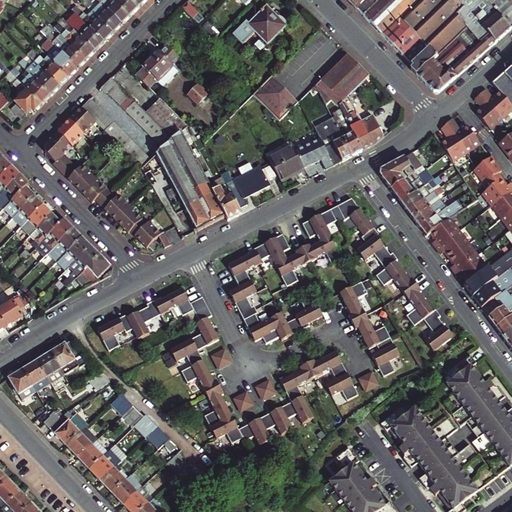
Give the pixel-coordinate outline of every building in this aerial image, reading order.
[(88,0),(83,0),(82,2),(89,9),(93,5),(88,0)] [(132,16),(115,0),(104,0),(101,4),(108,10),(123,25),(132,16)] [(115,0),(132,16),(141,7),(133,0),(115,0)] [(347,0),(364,17),(381,0),(347,0)] [(441,94),(511,30),(511,0),(381,0),(364,17),(371,23),(416,68),(413,71),(435,93),(441,94)] [(183,8),(194,19),(200,13),(189,2),(183,8)] [(101,4),(97,7),(104,14),(108,10),(101,4)] [(80,18),(84,14),(84,13),(78,6),(73,11),(80,18)] [(92,12),(99,19),(114,34),(123,25),(108,10),(104,14),(97,7),(96,8),(92,12)] [(252,28),(268,45),(287,27),(286,26),(288,25),(281,18),(279,19),(268,8),(265,11),(264,10),(261,13),(262,14),(250,26),(252,28)] [(64,11),(60,15),(71,27),(76,22),(64,11)] [(114,34),(99,19),(95,23),(89,16),(87,17),(84,21),(90,28),(105,43),(114,34)] [(241,40),(252,28),(250,26),(241,17),(229,28),(241,40)] [(87,31),(90,28),(84,21),(80,25),(87,31)] [(88,61),(97,52),(82,37),(78,41),(71,34),(70,34),(60,24),(56,28),(66,39),(73,45),(88,61)] [(105,43),(90,28),(87,31),(80,25),(79,25),(75,30),(82,37),(97,52),(105,43)] [(41,32),(54,44),(58,40),(51,33),(52,32),(46,27),(41,32)] [(78,41),(82,37),(75,30),(71,34),(78,41)] [(66,39),(62,42),(69,49),(73,45),(66,39)] [(64,54),(79,69),(88,61),(73,45),(69,49),(62,42),(61,44),(57,48),(64,54)] [(145,68),(137,76),(150,89),(158,81),(158,82),(174,67),(173,66),(180,58),(174,52),(168,46),(160,53),(160,52),(144,68),(145,68)] [(60,58),(64,54),(57,48),(53,52),(60,58)] [(33,51),(29,55),(36,62),(40,58),(33,51)] [(48,57),(55,63),(70,78),(79,69),(64,54),(60,58),(53,52),(52,53),(48,57)] [(338,106),(340,105),(349,97),(371,76),(349,55),(317,86),(326,104),(331,99),(338,106)] [(55,63),(48,57),(44,60),(51,67),(55,63)] [(61,87),(46,72),(39,65),(36,69),(35,70),(24,59),(20,64),(30,74),(37,81),(52,96),(61,87)] [(70,78),(55,63),(51,67),(44,60),(43,62),(39,65),(46,72),(61,87),(70,78)] [(511,68),(511,67),(492,84),(500,95),(511,110),(511,68)] [(15,68),(11,73),(18,80),(23,76),(15,68)] [(26,94),(17,103),(18,104),(12,110),(22,120),(33,109),(36,113),(44,105),(22,83),(18,80),(11,73),(7,77),(21,91),(22,90),(26,94)] [(34,85),(37,81),(30,74),(27,78),(34,85)] [(274,76),(254,96),(280,121),(300,102),(297,99),(274,76)] [(27,78),(22,83),(44,105),(52,96),(37,81),(34,85),(27,78)] [(147,114),(112,79),(102,89),(107,94),(108,93),(164,149),(173,140),(147,114)] [(207,96),(198,87),(189,95),(198,105),(207,96)] [(13,99),(17,103),(26,94),(22,90),(21,91),(13,99)] [(491,99),(484,91),(479,95),(500,122),(511,112),(511,110),(500,95),(496,98),(496,103),(492,103),(492,100),(491,99)] [(3,92),(0,95),(0,109),(2,111),(12,100),(3,92)] [(483,113),(479,112),(473,116),(487,133),(500,122),(479,95),(473,101),(479,108),(480,109),(483,110),(483,113)] [(374,144),(384,137),(372,115),(361,121),(349,97),(340,105),(342,109),(345,116),(362,151),(374,144)] [(83,108),(97,123),(142,168),(152,159),(91,99),(83,108)] [(182,132),(188,127),(161,99),(147,114),(173,140),(182,132)] [(200,112),(214,126),(219,121),(205,107),(200,112)] [(46,145),(46,151),(57,162),(54,165),(76,186),(89,200),(93,204),(96,201),(110,216),(124,230),(129,235),(130,233),(142,245),(147,250),(148,248),(153,253),(162,244),(166,248),(173,244),(166,231),(160,234),(150,223),(146,227),(142,222),(143,220),(120,197),(117,200),(84,166),(79,171),(64,156),(68,151),(67,150),(72,145),(73,146),(97,123),(83,108),(77,114),(65,125),(53,139),(46,145)] [(345,116),(342,109),(333,114),(334,117),(333,118),(352,156),(362,151),(345,116)] [(336,164),(352,156),(333,118),(328,121),(338,140),(333,143),(333,144),(328,147),(336,164)] [(457,130),(450,121),(445,125),(465,154),(474,168),(488,158),(467,127),(462,130),(461,134),(458,135),(458,132),(457,130)] [(440,146),(446,155),(449,159),(453,165),(459,174),(462,178),(472,170),(474,168),(465,154),(445,125),(439,130),(445,138),(446,140),(449,141),(448,144),(444,142),(440,146)] [(511,131),(510,133),(496,144),(511,163),(511,131)] [(157,154),(170,178),(184,170),(194,190),(205,185),(208,190),(211,189),(182,132),(173,140),(164,149),(157,154)] [(319,138),(297,151),(306,168),(321,160),(326,168),(333,165),(319,138)] [(270,160),(280,181),(304,169),(293,147),(270,160)] [(439,165),(449,159),(446,155),(437,162),(439,165)] [(488,158),(474,168),(472,170),(487,189),(499,180),(495,175),(501,171),(490,157),(488,158)] [(4,158),(0,162),(0,179),(13,167),(4,158)] [(411,181),(417,177),(403,158),(381,170),(380,176),(390,189),(403,180),(398,174),(402,171),(406,176),(407,176),(411,181)] [(13,167),(0,179),(0,184),(1,186),(0,187),(0,197),(22,176),(13,167)] [(260,167),(234,180),(240,192),(232,196),(239,210),(247,206),(244,199),(269,186),(260,167)] [(170,178),(185,209),(214,194),(212,189),(211,189),(208,190),(205,185),(194,190),(184,170),(170,178)] [(403,180),(407,177),(406,176),(402,171),(398,174),(403,180)] [(424,172),(417,177),(411,181),(406,185),(403,180),(390,189),(401,204),(431,182),(424,172)] [(19,197),(27,188),(30,185),(22,176),(0,197),(0,205),(5,210),(12,203),(19,197)] [(440,183),(436,178),(431,182),(401,204),(407,212),(429,196),(427,192),(440,183)] [(240,192),(234,180),(226,185),(232,196),(240,192)] [(511,185),(510,183),(505,187),(499,180),(487,189),(480,194),(490,207),(511,189),(511,185)] [(459,185),(465,194),(470,190),(464,182),(459,185)] [(241,214),(239,210),(232,196),(226,185),(216,190),(215,188),(212,189),(214,194),(225,216),(228,221),(241,214)] [(444,192),(440,187),(429,196),(407,212),(413,220),(435,203),(433,200),(444,192)] [(14,219),(21,212),(36,197),(27,188),(19,197),(12,203),(15,207),(8,214),(14,219)] [(511,189),(490,207),(500,219),(511,209),(511,189)] [(197,231),(225,216),(214,194),(185,209),(197,231)] [(451,204),(445,196),(440,200),(446,208),(451,204)] [(29,221),(44,206),(36,197),(21,212),(24,216),(17,223),(22,228),(29,221)] [(407,318),(414,327),(423,321),(435,336),(426,343),(434,354),(453,340),(439,321),(441,319),(436,312),(433,314),(419,295),(422,293),(417,287),(413,280),(410,282),(396,263),(398,262),(393,255),(391,257),(377,239),(380,237),(361,211),(352,200),(345,204),(338,208),(332,211),(303,226),(310,240),(317,236),(321,244),(311,249),(310,247),(303,251),(296,254),(297,257),(287,262),(283,254),(290,251),(283,237),(256,251),(249,255),(250,257),(229,268),(241,289),(230,295),(246,324),(256,344),(263,340),(267,347),(281,339),(283,342),(304,332),(311,328),(309,326),(325,318),(314,297),(303,303),(308,312),(297,318),(298,320),(286,326),(282,317),(272,323),(264,327),(259,318),(261,317),(258,312),(256,308),(254,309),(249,299),(257,295),(252,284),(246,273),(258,267),(263,265),(262,262),(271,257),(276,268),(278,271),(287,289),(298,283),(293,273),(303,268),(310,265),(317,261),(327,256),(332,266),(343,260),(332,239),(327,229),(338,223),(339,222),(342,225),(350,236),(359,230),(365,237),(362,239),(367,246),(358,253),(365,262),(374,255),(386,271),(377,278),(384,288),(393,281),(404,295),(405,296),(416,311),(407,318)] [(446,208),(440,200),(435,203),(413,220),(419,228),(446,208)] [(419,228),(426,236),(431,233),(450,218),(454,215),(451,212),(455,209),(451,204),(446,208),(419,228)] [(39,230),(54,215),(44,206),(29,221),(33,225),(26,232),(15,243),(19,248),(31,236),(31,237),(39,230)] [(511,209),(500,219),(509,232),(511,229),(511,209)] [(21,212),(14,219),(17,223),(24,216),(21,212)] [(32,254),(44,242),(51,236),(62,224),(54,215),(39,230),(42,234),(35,241),(36,242),(28,250),(32,254)] [(435,248),(459,230),(450,218),(431,233),(435,239),(431,242),(435,248)] [(33,225),(29,221),(22,228),(26,232),(33,225)] [(52,251),(74,230),(66,221),(62,224),(51,236),(54,239),(47,246),(52,251)] [(42,234),(39,230),(31,237),(35,241),(42,234)] [(49,254),(58,264),(83,239),(74,230),(52,251),(49,254)] [(449,257),(469,242),(459,230),(435,248),(439,253),(444,250),(449,257)] [(54,239),(51,236),(44,242),(47,246),(54,239)] [(83,239),(58,264),(66,273),(77,262),(92,248),(83,239)] [(454,273),(478,255),(469,242),(449,257),(454,264),(450,268),(454,273)] [(101,257),(92,248),(77,262),(80,266),(73,273),(74,274),(64,284),(68,289),(101,257)] [(42,262),(49,255),(45,250),(37,257),(42,262)] [(26,260),(30,256),(27,252),(22,256),(26,260)] [(459,279),(463,276),(469,284),(485,271),(488,269),(478,255),(454,273),(459,279)] [(111,268),(101,257),(68,289),(72,293),(80,287),(84,291),(100,283),(99,281),(111,268)] [(482,282),(489,277),(485,271),(469,284),(465,287),(473,297),(486,287),(482,282)] [(503,292),(495,281),(486,287),(473,297),(482,309),(503,292)] [(361,330),(371,351),(379,347),(383,353),(375,357),(386,379),(398,373),(393,363),(403,358),(396,346),(393,340),(387,328),(377,333),(368,317),(360,301),(370,295),(364,284),(342,295),(353,316),(350,318),(354,325),(358,332),(361,330)] [(511,315),(511,299),(505,291),(503,292),(482,309),(496,328),(511,315)] [(119,323),(118,321),(98,332),(109,353),(120,347),(115,337),(122,333),(123,335),(126,334),(127,336),(134,332),(138,340),(139,343),(151,337),(146,327),(163,318),(179,310),(184,319),(195,313),(198,317),(201,324),(198,325),(202,335),(194,339),(171,351),(177,363),(187,357),(193,368),(183,373),(189,384),(199,379),(203,388),(207,395),(211,402),(216,412),(206,418),(212,429),(218,440),(228,435),(234,446),(246,440),(248,444),(259,438),(263,448),(274,442),(269,432),(279,428),(284,437),(296,431),(290,422),(301,416),(306,426),(317,420),(306,398),(300,388),(317,380),(334,371),(339,382),(330,387),(336,398),(345,393),(350,403),(361,397),(350,376),(339,353),(318,364),(316,361),(309,365),(302,369),(303,372),(282,382),(294,404),(284,409),(263,419),(241,430),(234,418),(223,396),(226,394),(222,387),(219,380),(216,382),(205,361),(200,351),(221,340),(211,319),(215,316),(212,310),(209,304),(206,298),(192,305),(185,292),(164,303),(162,300),(156,303),(148,307),(150,310),(128,321),(127,319),(119,323)] [(21,298),(0,310),(0,316),(7,328),(24,318),(20,311),(26,307),(21,298)] [(511,315),(496,328),(502,336),(511,328),(511,315)] [(511,340),(511,328),(502,336),(508,344),(511,340)] [(65,345),(51,353),(61,369),(82,357),(73,341),(66,345),(65,345)] [(226,350),(221,353),(214,357),(220,369),(227,366),(233,363),(226,350)] [(51,353),(37,362),(51,384),(65,376),(61,369),(51,353)] [(86,363),(82,357),(61,369),(65,376),(86,363)] [(466,410),(454,419),(463,431),(469,426),(475,422),(476,424),(501,405),(502,406),(509,401),(501,392),(498,391),(493,385),(491,387),(488,389),(475,370),(478,368),(480,367),(475,360),(462,370),(467,377),(450,389),(466,410)] [(37,362),(23,371),(36,392),(37,393),(51,384),(37,362)] [(478,368),(475,370),(488,389),(491,387),(478,368)] [(22,400),(36,392),(23,371),(9,379),(22,400)] [(93,380),(101,391),(112,383),(102,374),(93,380)] [(375,374),(369,377),(362,380),(369,394),(376,390),(381,387),(375,374)] [(272,382),(266,385),(259,388),(266,401),(273,398),(278,395),(272,382)] [(135,406),(123,394),(113,404),(124,416),(135,406)] [(248,394),(242,397),(236,400),(243,413),(249,410),(255,407),(248,394)] [(475,422),(469,426),(481,442),(487,437),(485,436),(509,417),(509,416),(502,406),(501,405),(476,424),(475,422)] [(134,428),(145,418),(138,410),(127,421),(134,428)] [(407,463),(414,472),(421,467),(420,466),(444,448),(443,446),(449,442),(461,432),(452,421),(434,434),(417,412),(401,424),(396,418),(384,428),(389,435),(391,433),(394,431),(408,450),(405,451),(403,453),(408,459),(407,463)] [(50,430),(67,447),(86,430),(69,413),(50,430)] [(511,413),(509,416),(509,417),(485,436),(487,437),(481,442),(475,446),(484,458),(496,449),(511,470),(511,413)] [(141,432),(147,439),(159,428),(152,421),(141,432)] [(159,428),(147,439),(154,445),(165,435),(159,428)] [(89,442),(94,437),(86,429),(86,430),(67,447),(78,459),(92,446),(89,442)] [(394,431),(391,433),(405,451),(408,450),(394,431)] [(97,441),(94,437),(89,442),(92,446),(97,441)] [(178,446),(171,438),(143,465),(148,470),(162,457),(164,459),(178,446)] [(78,459),(90,470),(104,457),(107,455),(109,453),(97,441),(92,446),(78,459)] [(429,478),(430,479),(454,460),(455,462),(461,457),(449,442),(443,446),(444,448),(420,466),(421,467),(429,478)] [(465,474),(482,460),(473,448),(461,457),(455,462),(454,460),(430,479),(429,478),(422,483),(430,492),(433,493),(438,499),(440,497),(443,495),(455,511),(468,511),(465,507),(481,494),(465,474)] [(370,481),(367,483),(365,485),(352,468),(355,466),(357,464),(347,451),(334,461),(343,473),(327,485),(347,511),(393,511),(388,505),(385,507),(383,508),(370,492),(372,490),(375,488),(370,481)] [(180,453),(169,463),(175,470),(186,460),(180,453)] [(107,455),(104,457),(115,469),(118,466),(107,455)] [(115,469),(104,457),(90,470),(101,482),(115,469)] [(119,473),(122,471),(118,466),(115,469),(101,482),(113,494),(126,481),(119,473)] [(367,483),(355,466),(352,468),(365,485),(367,483)] [(0,489),(10,480),(0,469),(0,489)] [(129,478),(122,471),(119,473),(126,481),(129,478)] [(183,473),(170,484),(175,490),(187,479),(183,473)] [(113,494),(124,506),(143,488),(131,476),(129,478),(126,481),(113,494)] [(0,504),(4,509),(21,492),(10,480),(0,489),(0,504)] [(143,498),(148,494),(143,488),(124,506),(130,511),(140,511),(149,505),(143,498)] [(385,507),(372,490),(370,492),(383,508),(385,507)] [(21,492),(4,509),(7,511),(23,511),(33,504),(21,492)] [(154,500),(148,494),(143,498),(149,505),(154,500)] [(440,497),(451,511),(455,511),(443,495),(440,497)] [(154,500),(149,505),(156,511),(165,511),(154,500)]
